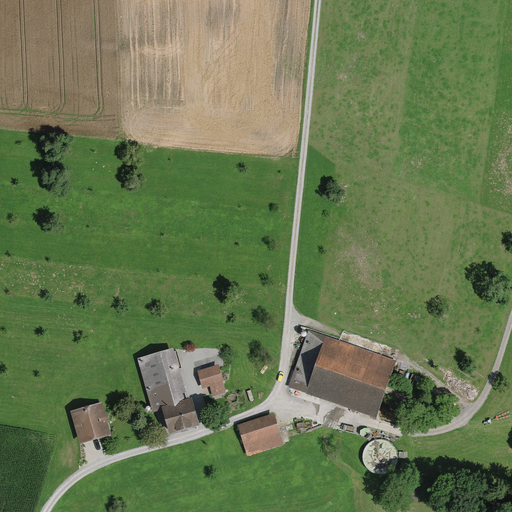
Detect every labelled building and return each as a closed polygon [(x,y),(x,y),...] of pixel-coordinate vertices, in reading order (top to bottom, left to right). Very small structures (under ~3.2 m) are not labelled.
[(400,364),(313,334),(294,388),(382,417),(400,364)] [(162,410),(169,438),(199,429),(192,402),(188,403),(174,353),(139,362),(153,413),(162,410)] [(218,368),(199,373),(203,389),(210,388),(212,397),(225,393),(218,368)] [(102,408),(73,417),(82,446),(111,438),(102,408)] [(281,418),(246,428),(253,451),(288,441),(281,418)]
